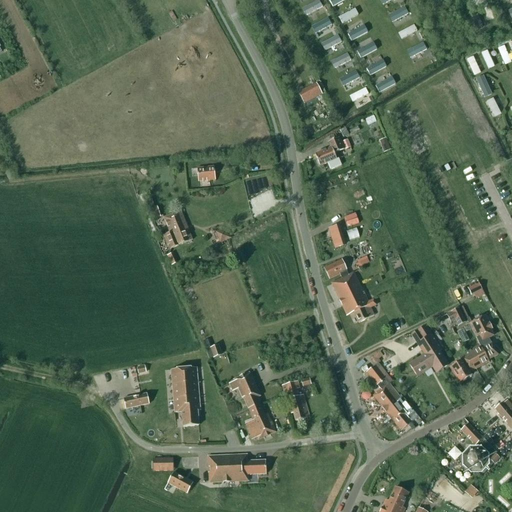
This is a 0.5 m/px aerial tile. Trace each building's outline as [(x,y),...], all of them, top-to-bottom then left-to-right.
[(332,9),(347,0),(331,0),(328,2),(332,9)] [(322,8),(318,1),(302,10),(306,17),(322,8)] [(391,25),(408,16),(404,8),(388,17),(391,25)] [(341,25),(357,16),(354,10),(338,19),(341,25)] [(483,29),(477,15),(466,19),(473,34),(483,29)] [(331,26),(328,19),(311,28),(315,35),(331,26)] [(401,41),(417,32),(413,26),(398,35),(401,41)] [(367,34),(363,27),(347,36),(351,43),(367,34)] [(341,44),(337,37),(321,45),(324,52),(341,44)] [(376,51),(373,44),(356,53),(360,60),(376,51)] [(410,59),(426,51),(423,44),(406,52),(410,59)] [(511,63),(504,47),(498,50),(505,66),(511,63)] [(494,68),(487,52),(481,54),(488,71),(494,68)] [(351,62),(347,55),(330,63),(334,70),(351,62)] [(480,74),(473,58),(467,61),(474,77),(480,74)] [(386,68),(382,61),(365,70),(369,77),(386,68)] [(359,79),(355,72),(339,81),(343,88),(359,79)] [(492,96),(483,77),(475,80),(484,100),(492,96)] [(395,86),(391,79),(375,87),(378,94),(395,86)] [(316,84),(298,94),(304,104),(321,95),(316,84)] [(352,104),(368,95),(365,89),(349,98),(352,104)] [(501,116),(493,100),(486,103),(494,119),(501,116)] [(319,168),(327,164),(330,171),(341,166),(336,154),(343,151),(338,139),(327,144),(330,150),(314,156),(319,168)] [(351,148),(347,140),(342,142),(345,150),(351,148)] [(215,180),(213,168),(197,169),(198,182),(215,180)] [(151,199),(146,201),(151,216),(158,214),(156,208),(154,208),(151,199)] [(178,247),(192,241),(181,212),(164,219),(171,237),(167,239),(171,249),(178,247)] [(350,241),(370,234),(366,225),(346,231),(350,241)] [(344,246),(338,226),(329,229),(335,249),(344,246)] [(231,239),(226,228),(215,233),(220,244),(231,239)] [(341,279),(349,276),(342,260),(324,269),(329,280),(339,275),(341,279)] [(349,276),(341,279),(331,284),(346,317),(353,313),(358,324),(374,316),(370,308),(376,306),(373,300),(368,303),(354,273),(349,276)] [(478,284),(468,289),(471,296),(481,291),(478,284)] [(213,301),(198,307),(207,326),(221,320),(213,301)] [(466,323),(459,309),(446,315),(450,324),(455,322),(457,327),(466,323)] [(487,361),(488,361),(498,356),(491,343),(490,344),(488,339),(493,337),(490,330),(492,329),(485,316),(467,325),(478,345),(487,361)] [(411,335),(417,344),(424,356),(409,366),(417,377),(432,367),(436,374),(448,366),(439,352),(442,351),(426,326),(411,335)] [(462,344),(469,341),(463,330),(457,333),(462,344)] [(432,335),(437,342),(441,339),(436,332),(432,335)] [(230,340),(209,348),(214,359),(234,351),(230,340)] [(489,363),(488,361),(487,361),(478,345),(463,354),(465,356),(459,359),(461,362),(450,368),(459,383),(471,376),(468,372),(469,371),(470,373),(475,370),(476,372),(483,368),(483,367),(489,363)] [(375,367),(367,374),(376,386),(377,386),(381,391),(373,397),(400,431),(401,432),(411,424),(418,418),(403,398),(401,400),(388,384),(389,384),(375,367)] [(182,413),(183,428),(198,427),(197,412),(200,411),(196,368),(171,371),(175,414),(182,413)] [(248,410),(261,405),(257,399),(260,397),(249,373),(232,381),(233,383),(229,385),(232,392),(238,390),(242,399),(243,398),(248,410)] [(311,385),(309,378),(301,381),(303,388),(311,385)] [(295,422),(309,418),(303,395),(298,396),(296,390),(299,389),(297,382),(281,387),(289,415),(293,414),(295,422)] [(147,395),(123,400),(125,410),(149,405),(147,395)] [(505,406),(497,413),(505,423),(506,422),(511,429),(511,407),(507,401),(504,404),(503,404),(505,406)] [(261,405),(248,410),(253,421),(245,424),(251,440),(256,438),(258,441),(276,433),(272,424),(269,417),(267,418),(266,415),(266,416),(261,405)] [(481,439),(467,424),(460,431),(469,440),(474,445),(481,439)] [(478,453),(472,453),(471,454),(468,451),(466,454),(468,457),(468,464),(472,468),(478,468),(485,474),(489,469),(482,463),(482,457),(478,453)] [(489,469),(493,464),(494,465),(500,459),(495,454),(492,458),(485,465),(489,469)] [(248,475),(266,474),(266,462),(247,462),(247,461),(246,461),(246,459),(247,459),(247,455),(208,457),(208,467),(210,467),(210,473),(209,473),(209,483),(241,482),(248,482),(248,475)] [(169,459),(153,460),(153,472),(169,472),(169,459)] [(187,494),(193,484),(176,475),(177,472),(175,471),(174,473),(173,473),(168,484),(187,494)] [(407,496),(408,494),(395,488),(390,499),(389,503),(385,501),(380,511),(403,511),(405,510),(401,508),(407,496)]
